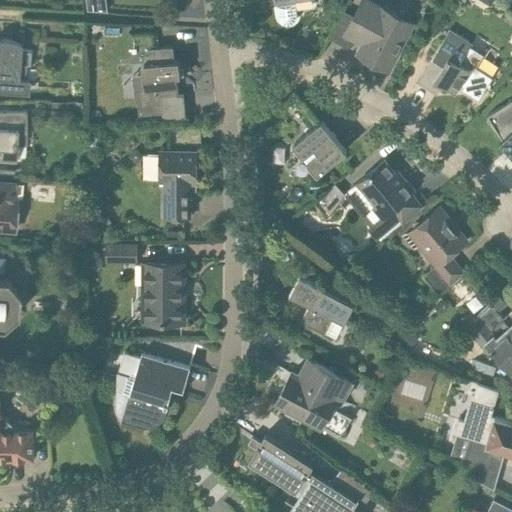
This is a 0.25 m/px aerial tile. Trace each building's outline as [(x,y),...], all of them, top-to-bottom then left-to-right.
[(90,0),(90,9),(110,8),(109,0),(90,0)] [(294,4),(292,0),(276,0),(277,2),(279,2),(279,6),(278,6),(279,18),(280,19),(280,20),(281,22),(283,23),(284,24),(286,24),(288,25),(290,24),(292,24),(294,23),(295,22),(296,20),(296,19),(297,18),(297,16),(297,14),(295,4),(294,4)] [(381,8),(365,0),(362,0),(346,32),(366,41),(359,54),(388,68),(412,22),(382,7),(381,8)] [(474,71),(468,67),(465,56),(472,45),(451,31),(418,81),(437,93),(443,84),(456,92),(460,84),(464,86),(462,90),(479,100),(493,77),(476,67),(474,71)] [(21,49),(21,43),(19,42),(17,41),(15,40),(12,39),(10,39),(7,38),(5,38),(2,38),(0,38),(0,89),(28,92),(29,79),(26,79),(27,65),(30,66),(32,50),(21,49)] [(174,60),(172,47),(174,47),(174,45),(150,48),(151,55),(144,55),(144,64),(142,64),(143,74),(133,75),(137,105),(138,105),(140,115),(167,113),(165,97),(180,95),(177,76),(181,76),(179,60),(174,60)] [(511,100),(488,116),(503,140),(500,143),(509,152),(511,155),(511,100)] [(27,129),(27,111),(0,110),(0,160),(15,161),(17,129),(27,129)] [(293,145),(318,174),(347,150),(322,121),(293,145)] [(197,181),(197,130),(172,130),(172,151),(166,151),(166,154),(149,154),(146,157),(146,176),(149,179),(166,179),(165,217),(191,217),(191,181),(197,181)] [(415,190),(406,180),(399,171),(396,173),(385,160),(347,192),(366,213),(369,210),(370,211),(373,208),(383,219),(393,210),(404,222),(423,205),(412,193),(415,190)] [(13,199),(14,182),(0,180),(0,229),(15,231),(17,200),(13,199)] [(330,215),(344,196),(335,185),(317,201),(330,215)] [(468,240),(450,220),(439,207),(421,222),(417,222),(414,225),(414,229),(403,237),(413,249),(419,243),(437,265),(423,276),(431,285),(428,288),(432,292),(434,290),(439,295),(467,272),(466,270),(463,272),(449,255),(468,240)] [(108,260),(136,260),(136,244),(108,244),(108,260)] [(89,265),(92,270),(98,270),(102,267),(103,261),(100,256),(94,256),(89,259),(89,265)] [(144,321),(184,321),(184,263),(144,263),(144,321)] [(328,288),(301,273),(290,293),(310,304),(301,321),(325,333),(334,316),(345,322),(355,302),(345,297),(347,292),(347,290),(346,289),(335,281),(333,281),(331,283),(328,288)] [(3,278),(0,277),(0,326),(3,327),(5,325),(4,324),(15,315),(17,315),(19,314),(19,311),(18,310),(19,296),(20,296),(20,293),(18,291),(17,291),(8,280),(8,279),(7,277),(4,277),(3,278)] [(491,303),(499,312),(508,304),(501,294),(491,303)] [(511,326),(504,318),(499,312),(491,303),(464,326),(491,356),(497,352),(511,368),(511,326)] [(412,330),(406,328),(401,330),(397,335),(397,341),(401,346),(407,348),(412,346),(416,341),(416,335),(412,330)] [(141,355),(125,350),(118,372),(116,411),(119,415),(123,418),(122,421),(142,427),(146,428),(150,427),(154,426),(157,425),(161,422),(163,419),(165,417),(165,414),(173,386),(184,389),(191,365),(143,351),(141,355)] [(353,380),(309,358),(299,377),(292,373),(277,401),(284,405),(283,407),(314,424),(315,421),(323,425),(336,398),(342,401),(353,380)] [(384,372),(376,369),(374,377),(382,380),(384,372)] [(467,476),(495,489),(506,449),(511,450),(511,420),(492,415),(499,390),(469,379),(466,391),(473,394),(465,420),(458,419),(454,433),(473,438),(467,461),(471,462),(467,476)] [(1,418),(0,398),(0,396),(0,458),(35,456),(34,428),(19,429),(8,418),(1,418)] [(314,463),(266,433),(261,441),(268,445),(265,450),(258,446),(249,461),(297,490),(306,476),(311,479),(291,511),(292,511),(361,511),(360,511),(374,491),(343,468),(330,484),(309,471),(314,463)] [(433,464),(426,460),(420,471),(427,475),(433,464)] [(511,511),(511,507),(494,499),(487,511),(511,511)]
